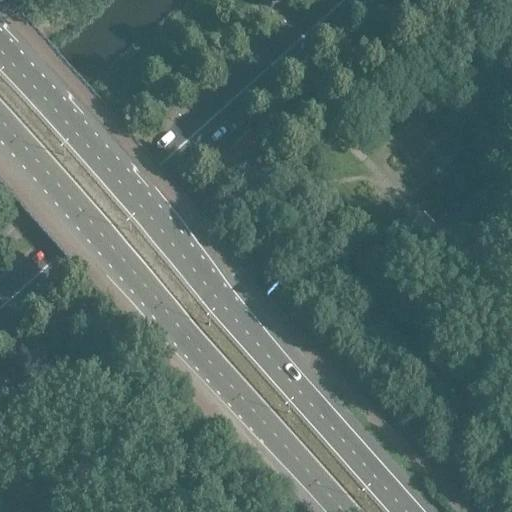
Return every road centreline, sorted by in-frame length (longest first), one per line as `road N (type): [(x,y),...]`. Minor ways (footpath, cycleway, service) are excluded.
road 1 (trunk): [(0,128),(341,511)]
road 2 (primary): [(320,416),(0,54)]
road 3 (secondary): [(0,307),(341,0)]
road 4 (trunk): [(405,511),(320,416)]
